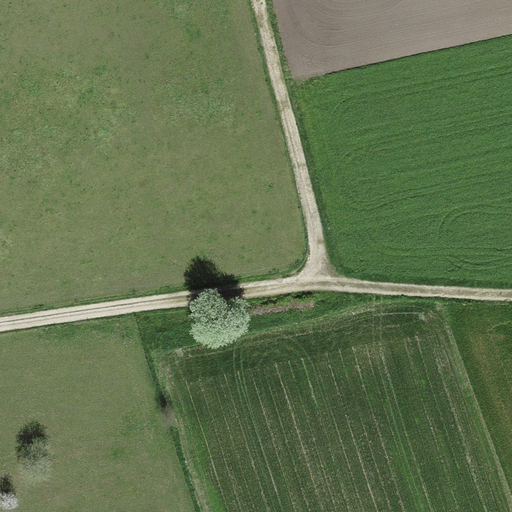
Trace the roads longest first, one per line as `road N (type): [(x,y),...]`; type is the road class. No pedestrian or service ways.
road 1 (track): [(0,326),(298,284),(311,272),(314,250),(256,0)]
road 2 (track): [(298,284),(511,295)]
